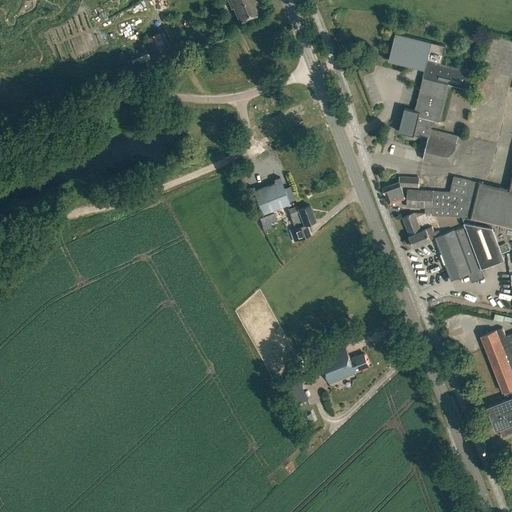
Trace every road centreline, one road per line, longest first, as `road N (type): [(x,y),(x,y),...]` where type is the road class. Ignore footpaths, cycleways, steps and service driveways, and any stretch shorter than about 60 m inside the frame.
road 1 (tertiary): [(488,511),(312,70)]
road 2 (unclassified): [(0,144),(109,101),(238,97)]
road 3 (track): [(233,158),(0,237)]
